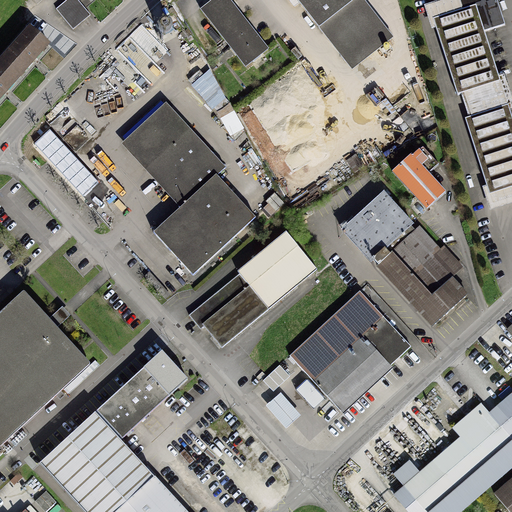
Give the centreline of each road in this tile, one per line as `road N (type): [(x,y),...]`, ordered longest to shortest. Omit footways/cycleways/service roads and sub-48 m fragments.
road 1 (residential): [(0,149),(313,482)]
road 2 (residential): [(511,298),(313,482)]
road 3 (tertiary): [(0,146),(141,0)]
